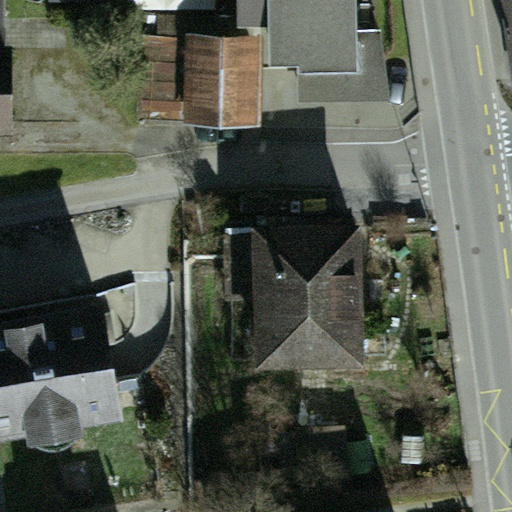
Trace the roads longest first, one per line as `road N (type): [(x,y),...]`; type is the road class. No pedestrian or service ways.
road 1 (residential): [(472,160),(0,206)]
road 2 (secondary): [(472,160),(511,445)]
road 3 (secondary): [(448,0),(472,160)]
